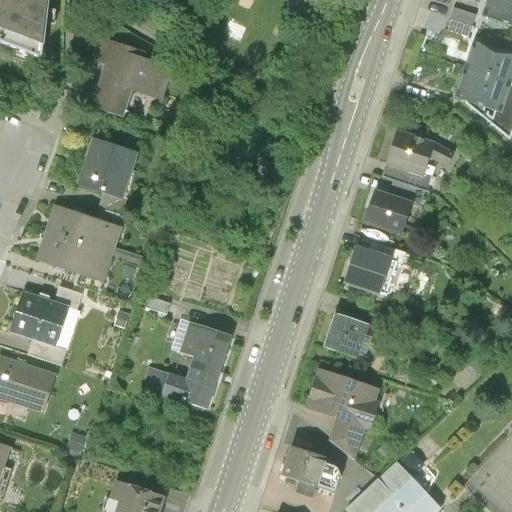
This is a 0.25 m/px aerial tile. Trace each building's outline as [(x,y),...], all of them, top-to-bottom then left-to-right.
[(0,0),(0,38),(46,55),(50,0),(0,0)] [(511,22),(511,0),(488,0),(484,14),(511,22)] [(479,33),(482,11),(454,7),(450,29),(479,33)] [(167,43),(110,28),(94,85),(132,96),(139,72),(158,77),(167,43)] [(511,58),(469,45),(461,70),(508,86),(511,73),(511,58)] [(500,111),(508,86),(461,70),(453,96),(500,111)] [(143,136),(96,124),(85,166),(132,178),(143,136)] [(432,144),(395,135),(387,170),(424,179),(432,144)] [(61,185),(54,211),(118,231),(126,204),(61,185)] [(408,205),(374,192),(363,222),(397,234),(408,205)] [(118,231),(54,211),(45,241),(110,259),(118,231)] [(397,264),(357,251),(346,284),(386,297),(397,264)] [(80,314),(23,294),(10,334),(67,351),(80,314)] [(214,406),(237,323),(195,311),(185,345),(197,348),(187,383),(172,379),(168,393),(214,406)] [(370,327),(332,314),(322,345),(360,357),(370,327)] [(58,377),(0,357),(0,401),(44,417),(58,377)] [(383,395),(318,370),(305,403),(337,414),(328,438),(362,450),(383,395)] [(0,480),(10,448),(0,444),(0,480)] [(325,461),(289,451),(282,476),(318,486),(325,461)] [(430,511),(446,497),(403,452),(352,499),(364,511),(430,511)] [(164,511),(172,486),(121,470),(107,511),(164,511)]
